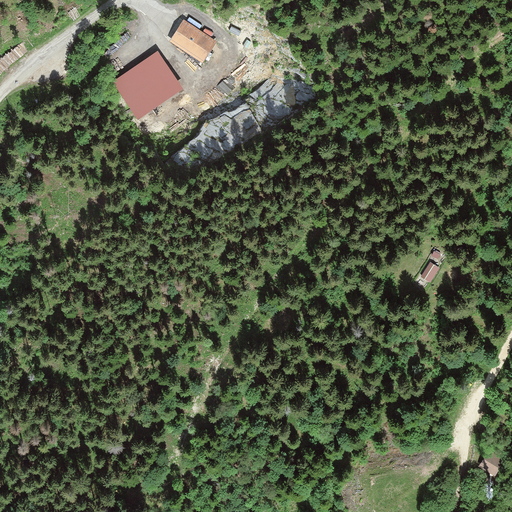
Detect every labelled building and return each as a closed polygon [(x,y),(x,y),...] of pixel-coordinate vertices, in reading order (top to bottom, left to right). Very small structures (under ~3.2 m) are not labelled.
[(178,42),(210,62),(221,45),(189,25),(178,42)] [(185,88),(156,47),(108,81),(138,122),(185,88)] [(252,132),(239,107),(173,140),(181,157),(189,152),(194,162),(252,132)] [(401,277),(411,283),(420,268),(410,261),(401,277)] [(430,261),(420,276),(430,282),(439,267),(430,261)] [(479,464),(495,473),(504,458),(488,449),(479,464)]
